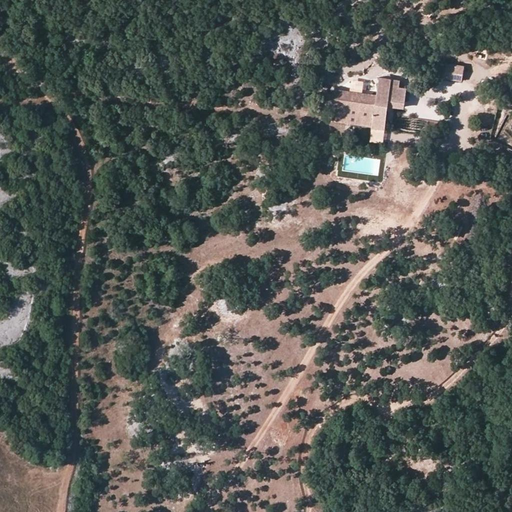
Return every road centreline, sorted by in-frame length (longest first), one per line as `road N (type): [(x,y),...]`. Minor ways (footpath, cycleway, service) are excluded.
road 1 (track): [(458,120),(401,243),(380,255),(336,313),(207,511)]
road 2 (track): [(67,511),(90,165),(49,97)]
road 3 (track): [(308,122),(92,95),(49,97)]
